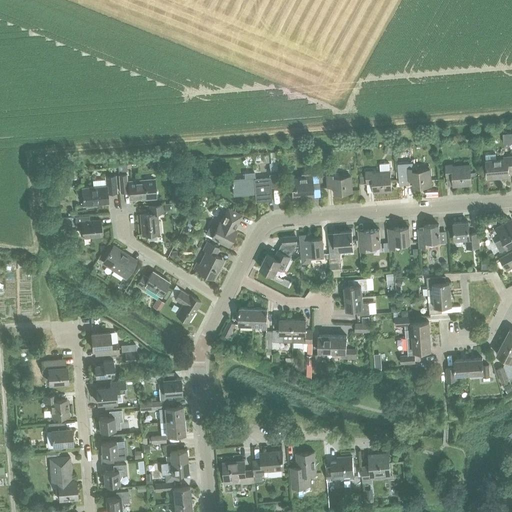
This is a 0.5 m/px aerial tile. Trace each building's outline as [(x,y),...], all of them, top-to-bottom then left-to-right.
[(394,148),(385,146),(383,152),(392,154),(394,148)] [(495,153),(485,154),(486,161),(487,177),(501,176),(501,178),(509,177),(509,171),(511,170),(511,156),(506,157),(506,159),(502,160),(495,160),(495,153)] [(270,170),(278,170),(277,154),(270,154),(271,164),(269,164),(270,170)] [(413,162),(398,164),(400,185),(413,184),(413,187),(431,185),(430,169),(423,170),(419,170),(418,165),(413,165),(413,162)] [(372,171),(366,171),(367,183),(373,183),(374,191),(374,192),(392,191),(390,174),(390,164),(380,164),(381,170),(372,171)] [(470,164),(452,165),(452,164),(446,165),(447,177),(453,177),(453,186),(471,184),(470,168),(470,164)] [(244,173),(244,179),(232,180),(234,195),(255,194),(256,201),(272,200),(271,188),(277,187),(276,174),(269,175),(270,178),(255,179),(254,172),(244,173)] [(305,198),(314,197),(312,172),(301,173),(302,178),(293,179),(294,188),(291,188),(292,197),(305,196),(305,198)] [(120,192),(128,192),(127,174),(119,175),(120,192)] [(333,174),(326,175),(326,177),(327,187),(333,187),(334,193),(352,192),(350,176),(333,177),(333,174)] [(93,181),(94,186),(82,187),(83,206),(108,203),(107,193),(117,193),(116,175),(105,176),(106,180),(93,181)] [(145,198),(156,197),(154,179),(130,181),(131,196),(144,195),(145,198)] [(157,213),(163,212),(162,204),(149,205),(150,213),(140,214),(142,234),(159,233),(157,213)] [(234,230),(242,215),(228,208),(221,223),(219,223),(212,238),(228,246),(236,231),(234,230)] [(83,238),(102,236),(101,220),(90,221),(89,215),(75,217),(76,227),(81,226),(83,238)] [(495,242),(500,251),(511,244),(511,220),(511,219),(496,227),(502,238),(495,242)] [(466,248),(480,247),(478,233),(469,234),(468,222),(453,223),(455,239),(466,238),(466,248)] [(425,228),(418,228),(419,247),(426,247),(426,242),(440,240),(439,231),(438,224),(424,225),(425,228)] [(396,244),(410,243),(409,227),(394,228),(394,229),(388,230),(389,242),(390,249),(396,248),(396,244)] [(366,246),(381,244),(380,229),(364,230),(364,231),(358,232),(360,250),(367,250),(366,246)] [(336,244),(329,245),(330,261),(331,268),(340,267),(342,267),(341,260),(340,250),(353,249),(352,231),(335,233),(336,244)] [(302,263),(324,261),(322,238),(309,239),(309,235),(300,235),(302,263)] [(267,253),(260,268),(274,275),(273,278),(289,286),(291,281),(284,277),(284,278),(275,274),(278,268),(283,270),(290,257),(297,243),(296,236),(283,237),(283,245),(281,245),(278,250),(275,257),(267,253)] [(216,269),(222,258),(215,255),(219,247),(207,241),(203,250),(206,251),(199,265),(196,263),(193,269),(213,279),(218,270),(216,269)] [(108,246),(101,257),(105,259),(111,249),(108,246)] [(105,259),(104,260),(102,262),(126,277),(135,263),(129,260),(131,257),(113,246),(111,249),(105,259)] [(511,251),(504,256),(499,259),(505,269),(510,267),(511,265),(511,251)] [(340,267),(331,268),(332,277),(341,276),(340,267)] [(166,288),(169,282),(152,271),(148,278),(143,275),(136,285),(145,291),(147,288),(160,296),(161,294),(166,288)] [(435,295),(452,294),(451,282),(440,283),(439,277),(427,278),(428,289),(429,296),(435,295)] [(349,286),(344,287),(345,298),(362,297),(361,290),(368,289),(366,278),(353,279),(348,280),(349,286)] [(166,298),(171,291),(166,288),(161,294),(166,298)] [(188,322),(201,302),(189,295),(180,289),(174,299),(183,304),(176,315),(188,322)] [(452,294),(435,295),(435,302),(429,302),(430,314),(442,313),(442,307),(453,306),(452,294)] [(363,303),(362,297),(345,298),(346,310),(356,309),(357,315),(370,314),(369,303),(363,303)] [(253,325),(253,308),(239,307),(239,324),(253,325)] [(253,308),(253,325),(262,325),(262,330),(267,330),(267,308),(253,308)] [(410,317),(396,318),(396,326),(405,325),(406,338),(408,337),(430,336),(429,322),(412,323),(410,323),(410,317)] [(273,332),(273,342),(293,342),(293,334),(293,319),(280,319),(280,330),(273,330),(273,332)] [(306,319),(293,319),(293,334),(293,342),(308,343),(312,343),(313,330),(306,330),(306,319)] [(229,336),(235,324),(229,321),(223,333),(229,336)] [(369,332),(369,324),(355,323),(355,332),(369,332)] [(511,331),(510,330),(503,342),(511,346),(511,331)] [(102,355),(119,354),(118,344),(111,344),(110,332),(92,334),(93,350),(101,349),(102,355)] [(333,352),(333,335),(319,335),(318,352),(333,352)] [(347,335),(333,335),(333,352),(342,352),(342,358),(357,358),(357,348),(346,348),(347,335)] [(431,350),(430,336),(408,337),(409,355),(401,356),(401,363),(415,363),(414,351),(431,350)] [(511,346),(503,342),(497,355),(507,360),(503,367),(497,369),(502,382),(509,381),(509,379),(511,378),(511,346)] [(27,346),(20,346),(21,357),(28,356),(27,346)] [(126,363),(136,362),(135,352),(125,353),(126,363)] [(483,358),(468,359),(470,374),(483,373),(483,377),(490,377),(489,365),(483,365),(483,358)] [(457,380),(456,375),(470,374),(468,359),(455,360),(455,367),(447,368),(448,381),(457,380)] [(57,360),(42,361),(43,371),(49,370),(50,383),(68,381),(67,367),(65,367),(61,367),(60,360),(57,360)] [(111,370),(114,370),(113,360),(103,361),(103,365),(95,366),(96,376),(111,375),(111,370)] [(163,373),(145,375),(146,382),(159,381),(159,389),(165,388),(165,395),(182,394),(180,379),(174,380),(166,380),(166,373),(163,373)] [(111,387),(96,389),(98,403),(117,402),(116,394),(125,393),(124,380),(110,381),(111,387)] [(497,387),(491,389),(494,396),(500,394),(497,387)] [(53,417),(68,415),(67,399),(57,400),(56,394),(44,395),(44,401),(52,401),(53,417)] [(140,410),(163,408),(162,401),(139,403),(140,407),(140,410)] [(166,421),(184,420),(183,406),(165,407),(166,421)] [(110,417),(99,418),(100,430),(115,429),(115,428),(120,428),(120,422),(123,421),(122,410),(109,411),(110,417)] [(185,434),(184,420),(166,421),(167,435),(185,434)] [(61,422),(47,423),(48,434),(49,447),(53,447),(53,445),(73,444),(72,428),(62,429),(61,422)] [(113,460),(126,459),(125,447),(117,448),(117,441),(101,442),(102,455),(113,454),(113,460)] [(171,462),(187,461),(186,449),(176,450),(176,444),(164,445),(165,456),(171,455),(171,462)] [(70,456),(56,457),(56,451),(46,452),(46,458),(50,458),(52,481),(58,481),(60,500),(78,499),(76,479),(72,479),(70,456)] [(263,471),(284,469),(283,451),(261,453),(262,460),(254,461),(255,475),(263,475),(263,471)] [(310,486),(309,474),(317,474),(315,452),(296,454),(297,467),(291,467),(293,488),(310,486)] [(372,478),(391,476),(389,454),(383,455),(383,454),(369,455),(370,466),(362,467),(363,483),(372,482),(372,478)] [(331,462),(332,467),(326,467),(327,483),(333,482),(332,477),(338,476),(339,482),(354,480),(354,476),(352,456),(337,457),(337,461),(331,462)] [(171,462),(161,463),(162,474),(166,474),(167,480),(179,479),(179,473),(188,472),(187,461),(171,462)] [(255,491),(255,482),(253,470),(245,470),(245,462),(223,463),(225,480),(242,479),(242,484),(251,483),(252,491),(255,491)] [(114,470),(103,471),(105,484),(120,483),(120,480),(122,475),(127,475),(126,464),(114,465),(114,470)] [(175,503),(191,501),(190,487),(173,488),(175,503)] [(122,502),(129,502),(128,490),(116,491),(116,498),(106,498),(107,511),(122,509),(122,502)] [(191,511),(191,501),(175,503),(175,511),(191,511)]
